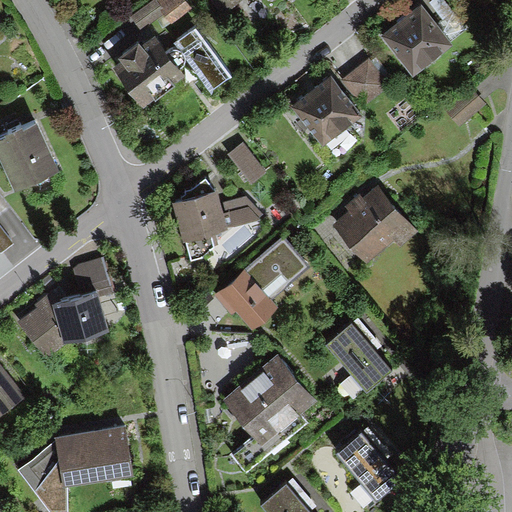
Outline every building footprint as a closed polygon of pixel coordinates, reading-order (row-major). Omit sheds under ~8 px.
[(218,0),(228,10),(239,0),(218,0)] [(424,0),(397,0),(374,18),(403,57),(444,25),(424,0)] [(199,9),(171,30),(205,75),(233,55),(199,9)] [(105,48),(135,87),(173,58),(144,19),(105,48)] [(362,43),(341,60),(362,86),(383,69),(362,43)] [(480,89),(464,72),(440,92),(456,110),(480,89)] [(332,77),(294,106),(324,146),(362,116),(332,77)] [(39,118),(0,134),(0,156),(17,193),(65,172),(39,118)] [(243,143),(230,154),(253,182),(267,171),(243,143)] [(404,206),(373,169),(326,208),(357,245),(404,206)] [(215,186),(170,199),(182,242),(227,229),(266,219),(247,196),(221,203),(215,186)] [(0,225),(0,252),(1,253),(14,244),(0,225)] [(283,237),(216,294),(252,330),(279,307),(274,300),(310,267),(283,237)] [(76,274),(18,316),(43,355),(63,339),(108,328),(106,316),(122,310),(106,256),(78,264),(76,274)] [(393,369),(352,321),(325,344),(366,392),(393,369)] [(318,397),(284,353),(223,400),(257,444),(318,397)] [(0,362),(0,419),(28,395),(0,362)] [(124,426),(56,438),(18,470),(50,511),(52,511),(67,511),(68,486),(133,477),(124,426)] [(404,479),(363,430),(336,453),(377,502),(404,479)] [(312,511),(288,483),(260,506),(265,511),(312,511)]
